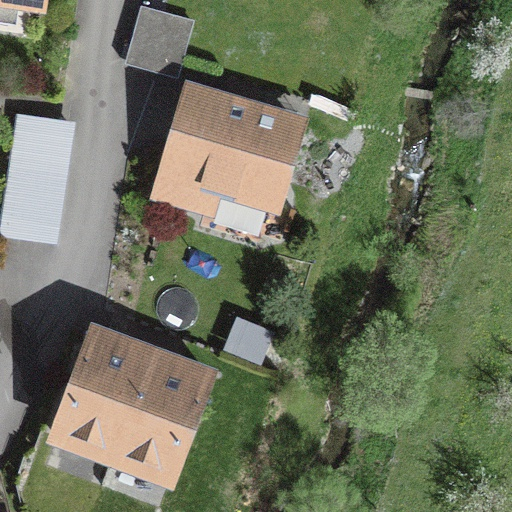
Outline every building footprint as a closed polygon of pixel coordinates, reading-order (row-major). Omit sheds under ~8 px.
[(192,22),(142,8),(126,63),(176,77),(192,22)] [(212,186),(272,204),(296,123),(193,93),(163,193),(206,206),(212,186)] [(68,121),(18,115),(3,233),(53,239),(68,121)] [(55,437),(112,458),(151,354),(94,333),(79,372),(74,370),(65,395),(70,397),(55,437)] [(208,376),(151,354),(112,458),(170,479),(185,440),(190,442),(199,417),(194,415),(208,376)]
